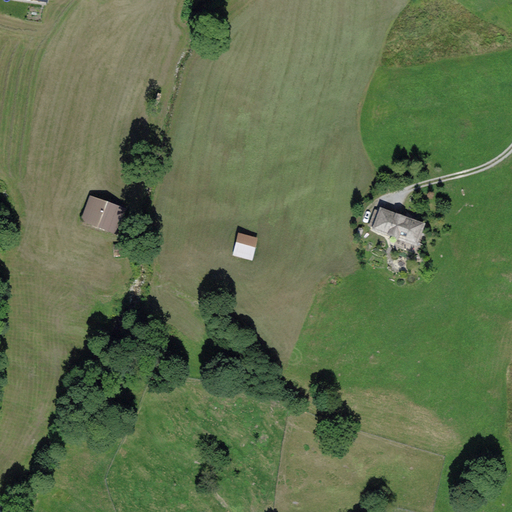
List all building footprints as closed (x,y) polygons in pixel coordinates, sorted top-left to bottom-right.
[(92,192),(84,213),(119,225),(126,205),(92,192)] [(416,237),(421,222),(384,208),(378,223),(416,237)] [(241,231),(236,250),(252,253),(256,235),(241,231)] [(118,240),(118,249),(129,248),(127,238),(118,240)] [(20,503),(22,496),(10,491),(7,499),(20,503)]
